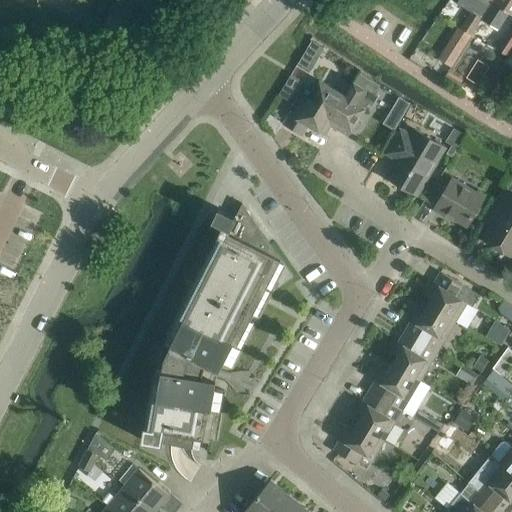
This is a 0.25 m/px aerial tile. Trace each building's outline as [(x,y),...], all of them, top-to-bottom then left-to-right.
[(103,24),(133,42),(139,31),(142,33),(147,24),(145,22),(153,9),(155,10),(161,1),(158,0),(117,0),(115,5),(112,3),(107,12),(109,14),(103,24)] [(458,25),(438,58),(451,65),(471,33),(470,33),(492,0),(477,0),(478,1),(472,11),(470,10),(460,26),(458,25)] [(511,0),(494,0),(482,19),(496,27),(507,10),(511,13),(511,0)] [(511,24),(496,48),(506,55),(511,45),(511,24)] [(347,96),(334,119),(344,125),(340,130),(348,135),(353,128),(357,130),(362,121),(359,118),(367,102),(372,105),(377,95),(374,94),(379,83),(360,72),(346,95),(347,96)] [(330,124),(340,130),(344,125),(334,119),(347,96),(346,95),(319,79),(313,89),(307,85),(308,84),(291,74),(284,84),(308,98),(326,110),(320,119),(330,124)] [(461,90),(477,102),(484,91),(469,80),(461,90)] [(324,134),(330,124),(320,119),(326,110),(308,98),(284,84),(278,94),(289,100),(297,106),(292,114),(289,113),(283,123),(302,135),(308,124),(324,134)] [(264,121),(275,135),(283,122),(269,114),(264,121)] [(400,128),(396,135),(386,152),(396,159),(386,176),(417,194),(445,146),(415,129),(412,135),(400,128)] [(454,129),(448,137),(458,145),(464,136),(454,129)] [(511,170),(492,205),(482,222),(493,228),(487,237),(511,251),(511,249),(511,170)] [(439,178),(436,183),(426,200),(466,224),(483,196),(454,179),(451,185),(439,178)] [(141,439),(191,448),(193,449),(195,436),(210,439),(210,438),(205,437),(216,377),(219,369),(246,316),(258,322),(261,315),(265,306),(267,303),(274,289),(294,275),(250,214),(242,203),(235,216),(218,207),(212,220),(222,225),(164,341),(156,341),(152,346),(150,354),(149,362),(154,369),(141,439)] [(428,260),(435,247),(413,235),(406,248),(428,260)] [(433,295),(428,303),(456,319),(466,302),(472,306),(479,294),(464,285),(440,271),(428,292),(433,295)] [(417,310),(405,330),(438,349),(456,319),(428,303),(422,313),(417,310)] [(397,354),(392,363),(420,379),(438,349),(405,330),(392,351),(397,354)] [(500,346),(507,336),(500,331),(493,341),(500,346)] [(511,349),(508,346),(496,362),(492,366),(502,374),(506,370),(511,361),(511,349)] [(480,354),(474,366),(482,370),(488,359),(480,354)] [(381,369),(369,389),(402,408),(420,379),(392,363),(386,372),(381,369)] [(458,373),(473,382),(478,374),(462,365),(458,373)] [(362,413),(357,421),(384,437),(402,408),(369,389),(357,410),(362,413)] [(453,421),(467,430),(476,417),(462,407),(453,421)] [(403,430),(416,438),(426,422),(413,414),(403,430)] [(431,419),(427,425),(438,432),(442,426),(431,419)] [(384,437),(357,421),(351,432),(346,428),(333,449),(357,463),(364,451),(373,457),(384,437)] [(450,424),(437,443),(446,450),(453,440),(449,438),(456,428),(450,424)] [(490,454),(511,471),(511,446),(505,441),(500,441),(490,454)] [(87,448),(83,457),(93,462),(98,454),(87,448)] [(490,454),(468,482),(477,490),(478,489),(506,511),(508,511),(511,507),(511,471),(490,454)] [(83,457),(79,465),(89,471),(93,462),(83,457)] [(447,464),(433,480),(446,491),(460,475),(447,464)] [(139,468),(123,486),(153,511),(154,511),(170,494),(139,468)] [(242,511),(270,511),(287,492),(270,478),(242,511)] [(506,511),(478,489),(477,490),(468,482),(447,508),(451,511),(506,511)] [(110,493),(103,500),(108,504),(107,505),(115,511),(153,511),(123,486),(114,497),(110,493)] [(382,488),(377,495),(385,500),(390,494),(382,488)] [(270,511),(298,511),(304,506),(287,492),(270,511)] [(60,501),(71,507),(75,498),(65,493),(60,501)] [(430,507),(436,511),(445,511),(447,510),(435,501),(430,507)]
